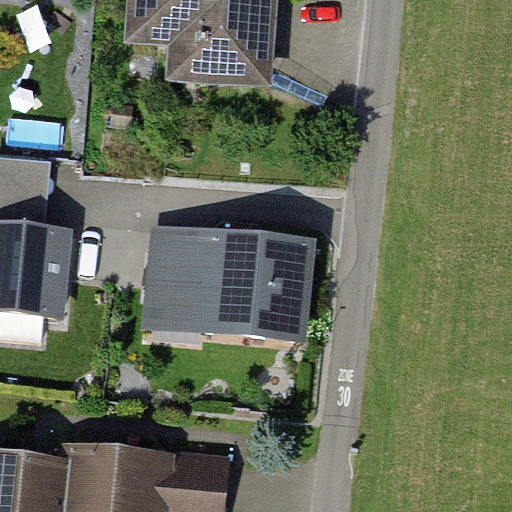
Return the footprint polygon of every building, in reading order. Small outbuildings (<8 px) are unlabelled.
[(128,0),(127,51),(170,53),(169,88),(261,91),(261,71),(278,71),(280,0),(128,0)] [(314,241),(157,228),(147,337),(305,350),(314,241)] [(71,235),(0,229),(0,320),(63,326),(71,235)] [(183,461),(78,452),(77,467),(72,511),(232,511),(236,470),(183,465),(183,461)] [(72,511),(77,467),(0,459),(0,511),(72,511)]
